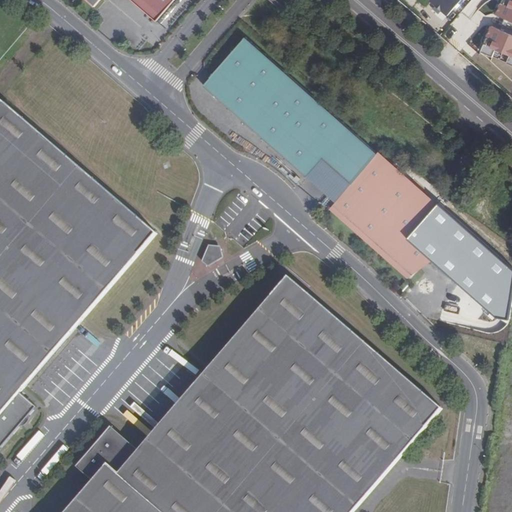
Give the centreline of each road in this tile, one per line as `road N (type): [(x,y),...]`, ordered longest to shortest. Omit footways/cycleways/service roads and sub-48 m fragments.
road 1 (unclassified): [(463,511),(477,399),(471,381),(158,99)]
road 2 (primary): [(511,133),(355,0)]
road 3 (unclassified): [(158,99),(246,0)]
road 4 (unclassified): [(137,82),(39,0)]
